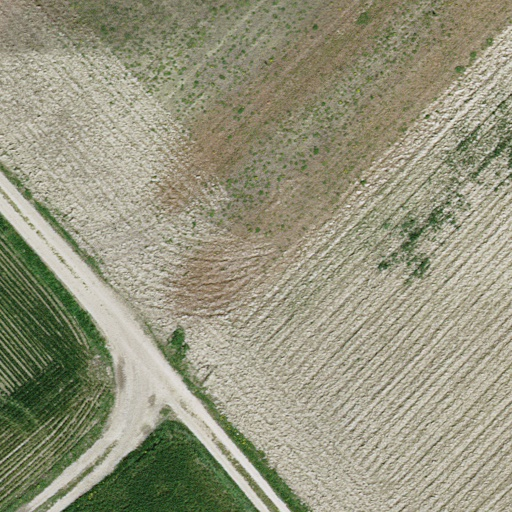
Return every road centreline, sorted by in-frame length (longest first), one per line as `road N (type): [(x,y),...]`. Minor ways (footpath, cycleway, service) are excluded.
road 1 (track): [(270,511),(0,195)]
road 2 (track): [(19,511),(163,386)]
